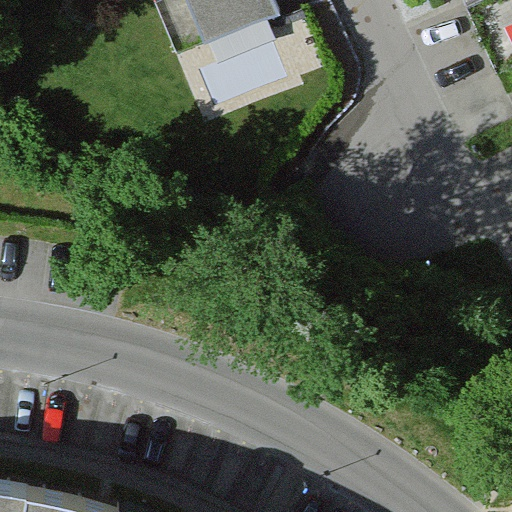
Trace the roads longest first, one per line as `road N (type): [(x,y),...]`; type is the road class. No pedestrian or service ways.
road 1 (residential): [(0,332),(84,347),(216,394),(338,461),(409,511)]
road 2 (residential): [(441,168),(369,0)]
